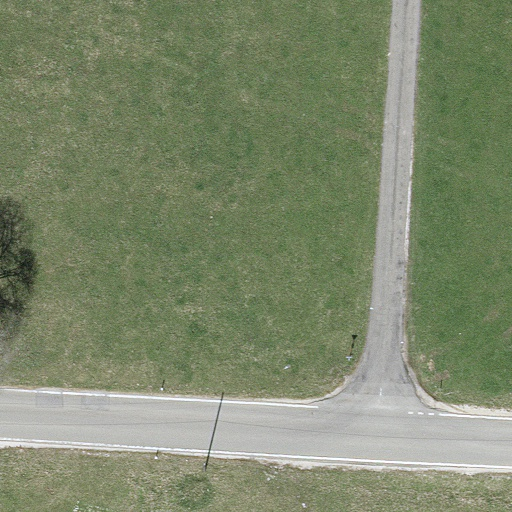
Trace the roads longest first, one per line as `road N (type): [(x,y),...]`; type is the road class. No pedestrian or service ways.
road 1 (unclassified): [(417,0),(394,437)]
road 2 (tertiary): [(394,437),(0,423)]
